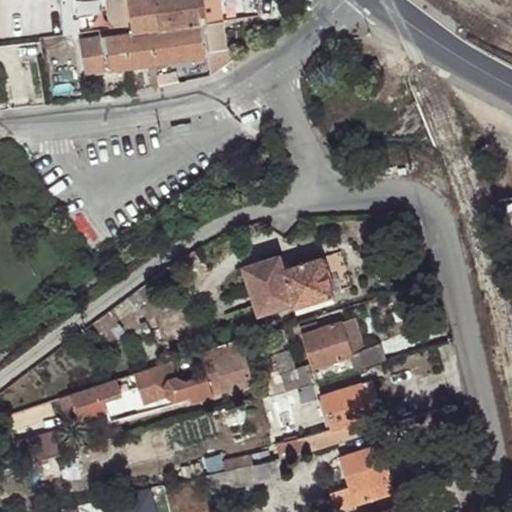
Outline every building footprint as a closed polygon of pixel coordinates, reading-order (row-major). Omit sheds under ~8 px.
[(100,0),(67,0),(70,29),(102,27),(100,0)] [(117,31),(150,27),(206,20),(205,18),(225,15),(222,0),(106,0),(111,32),(117,31)] [(206,20),(150,27),(155,61),(209,53),(209,47),(220,45),(217,18),(206,20)] [(117,31),(122,66),(155,61),(150,27),(117,31)] [(122,66),(117,31),(111,32),(85,36),(90,70),(122,66)] [(74,47),(73,33),(45,35),(46,50),(74,47)] [(191,121),(171,125),(173,134),(193,130),(191,121)] [(277,257),(242,268),(256,312),(288,302),(292,314),(334,302),(321,258),(283,270),(277,257)] [(353,318),(339,323),(354,370),(367,365),(382,360),(377,344),(362,348),(353,318)] [(315,381),(354,370),(348,353),(339,323),(301,334),(310,363),(296,368),(290,349),(271,354),(285,391),(315,381)] [(237,351),(234,341),(211,348),(186,355),(147,368),(151,381),(161,389),(164,398),(173,404),(187,399),(189,405),(211,399),(209,391),(221,387),(222,392),(248,384),(238,351),(237,351)] [(147,368),(133,373),(137,387),(144,386),(164,398),(161,389),(151,381),(147,368)] [(371,378),(360,382),(369,412),(381,409),(371,378)] [(91,387),(67,394),(75,418),(104,409),(101,399),(119,394),(115,379),(91,387)] [(360,382),(319,394),(329,429),(333,442),(386,426),(381,409),(369,412),(360,382)] [(211,399),(223,395),(222,392),(221,387),(209,391),(211,399)] [(310,449),(333,442),(329,429),(304,437),(310,449)] [(29,444),(33,459),(58,453),(55,437),(29,444)] [(336,511),(394,492),(378,445),(340,456),(348,482),(328,489),(336,511)] [(275,459),(205,474),(209,490),(278,474),(275,459)] [(159,511),(156,488),(105,497),(108,511),(159,511)]
